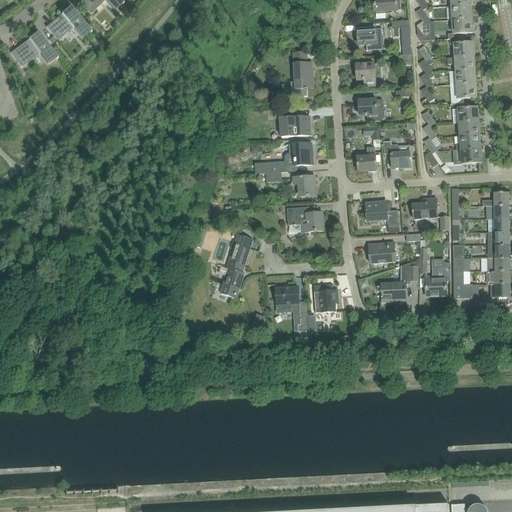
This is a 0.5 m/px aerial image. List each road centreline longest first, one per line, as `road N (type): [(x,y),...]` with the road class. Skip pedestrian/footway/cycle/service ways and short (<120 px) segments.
road 1 (residential): [(511,312),(371,321),(348,267)]
road 2 (residential): [(339,188),(332,36),(346,0)]
road 3 (residential): [(339,188),(511,175)]
